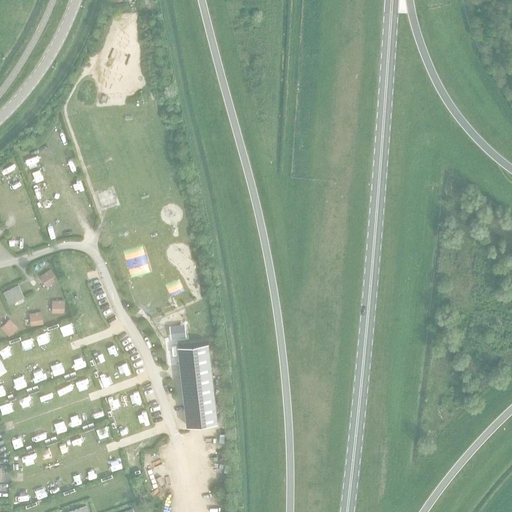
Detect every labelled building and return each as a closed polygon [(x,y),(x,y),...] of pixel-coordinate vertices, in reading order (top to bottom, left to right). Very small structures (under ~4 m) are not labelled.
[(91,138),(79,142),(80,146),(80,147),(82,152),(92,148),(92,147),(93,147),(92,143),(92,142),(91,138)] [(41,274),(48,284),(54,280),(59,277),(51,267),(41,274)] [(5,290),(10,301),(24,294),(19,284),(5,290)] [(54,311),(66,312),(66,299),(54,299),(54,311)] [(30,312),(32,324),(45,322),(43,310),(30,312)] [(0,326),(9,336),(18,327),(9,318),(0,326)] [(172,323),(173,336),(186,334),(184,322),(172,323)] [(220,417),(210,337),(209,337),(189,339),(179,340),(182,365),(188,421),(220,417)] [(0,374),(9,369),(0,355),(0,374)]
